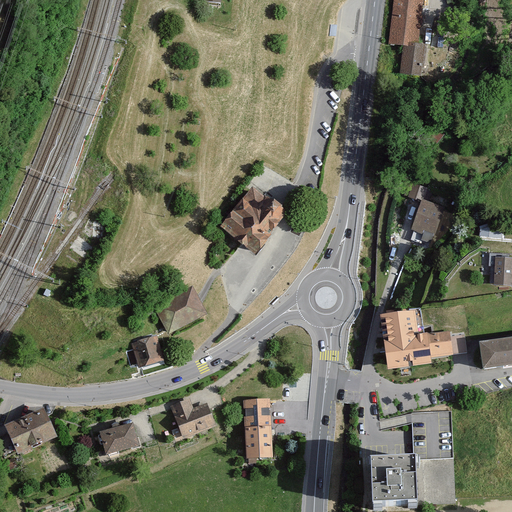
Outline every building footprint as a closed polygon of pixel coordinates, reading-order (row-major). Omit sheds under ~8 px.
[(429,0),(394,0),(385,75),(420,79),(429,0)] [(425,191),(411,186),(406,201),(417,204),(409,229),(433,237),(442,210),(421,203),(425,191)] [(281,215),(250,189),(218,227),(250,253),(281,215)] [(78,231),(62,254),(77,265),(95,242),(78,231)] [(509,258),(489,257),(487,285),(508,286),(509,258)] [(206,314),(192,286),(156,304),(170,332),(206,314)] [(419,335),(415,311),(381,316),(389,369),(432,363),(431,358),(453,355),(449,330),(419,335)] [(454,336),(456,355),(464,354),(462,335),(454,336)] [(157,336),(133,342),(139,368),(163,362),(157,336)] [(511,339),(474,345),(478,370),(511,364),(511,339)] [(192,400),(172,406),(183,439),(215,428),(207,404),(195,408),(192,400)] [(270,400),(243,401),(245,458),(272,458),(270,400)] [(44,409),(6,424),(17,452),(55,437),(44,409)] [(134,424),(101,432),(107,455),(140,447),(134,424)] [(415,444),(416,458),(427,458),(426,444),(415,444)] [(416,507),(414,461),(368,463),(370,510),(416,507)]
